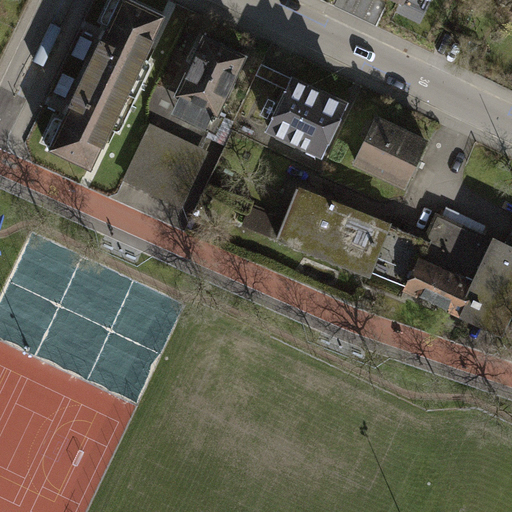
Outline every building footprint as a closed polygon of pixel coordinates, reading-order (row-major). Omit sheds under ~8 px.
[(166,15),(133,0),(121,0),(87,73),(129,93),(166,15)] [(205,36),(177,94),(206,108),(197,125),(211,131),(247,56),(205,36)] [(293,79),(262,65),(258,75),(288,89),(293,79)] [(129,93),(87,73),(50,149),(92,169),(129,93)] [(288,89),(270,129),(322,154),(346,103),(293,79),(288,89)] [(379,118),(357,162),(405,186),(426,141),(379,118)] [(151,127),(128,176),(179,200),(202,152),(151,127)] [(371,271),(408,287),(429,241),(300,188),(282,229),(279,236),(370,273),(371,271)] [(279,236),(282,229),(273,225),(276,218),(251,209),(244,226),(269,236),(270,233),(279,236)] [(504,331),(511,313),(511,238),(510,238),(507,245),(441,215),(429,241),(408,287),(504,331)]
